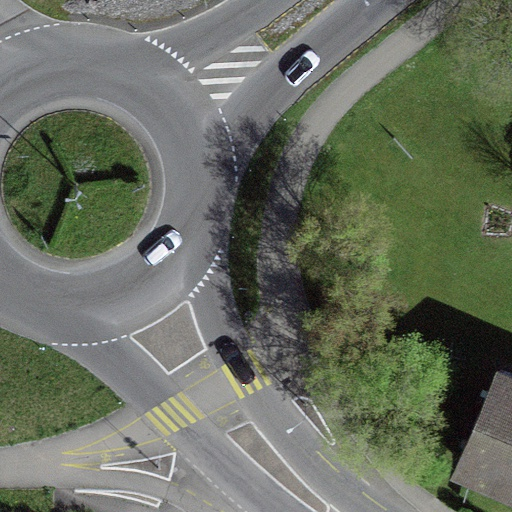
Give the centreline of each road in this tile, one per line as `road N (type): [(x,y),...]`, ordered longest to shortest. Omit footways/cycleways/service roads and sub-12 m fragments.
road 1 (secondary): [(137,287),(262,453),(327,511)]
road 2 (primary): [(194,165),(375,0)]
road 3 (primary): [(266,0),(180,56),(133,75)]
road 4 (primary): [(0,283),(33,300),(69,305),(137,287)]
road 5 (primary): [(137,287),(176,247),(194,194),(194,165)]
road 6 (primary): [(133,75),(69,58),(35,63),(0,81)]
